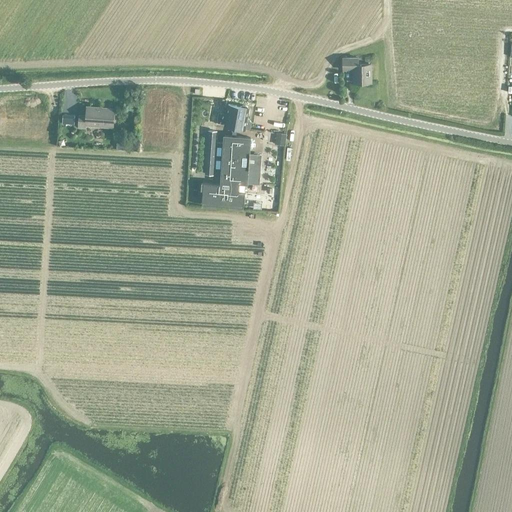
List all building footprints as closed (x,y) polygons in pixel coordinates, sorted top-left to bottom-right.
[(358,64),(358,58),(358,57),(343,58),(343,70),(353,70),(353,81),(371,81),(371,64),(358,64)] [(246,105),(243,105),(241,106),(228,104),(225,125),(245,129),(245,127),(248,128),(250,127),(251,122),(250,120),(247,119),(249,107),(248,107),(246,105)] [(114,108),(86,106),(86,115),(79,115),(78,126),(86,127),(86,125),(113,127),(114,108)] [(62,123),(75,123),(75,113),(63,113),(62,123)] [(284,133),(277,132),(275,143),(285,145),(286,134),(284,133)] [(250,152),(249,152),(250,136),(224,135),(224,142),(216,142),(216,134),(208,134),(205,173),(214,173),(214,171),(222,172),(221,181),(222,181),(222,183),(204,182),(202,203),(244,206),(245,192),(239,191),(239,182),(247,182),(248,167),(249,167),(250,152)] [(117,138),(116,149),(126,149),(126,138),(117,138)]
